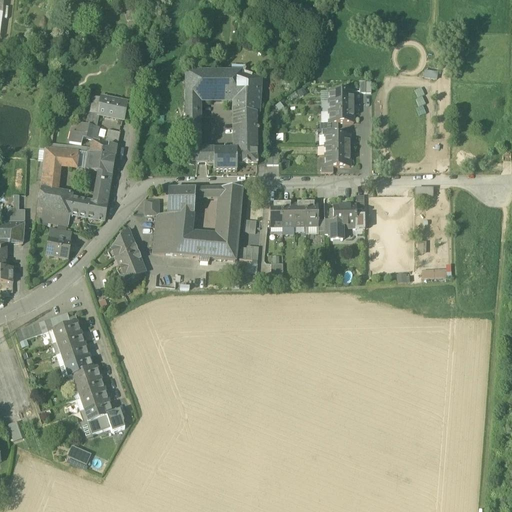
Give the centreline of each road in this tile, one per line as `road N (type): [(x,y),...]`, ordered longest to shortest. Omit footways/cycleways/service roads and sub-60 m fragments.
road 1 (residential): [(118,221),(156,183),(492,187)]
road 2 (residential): [(74,269),(124,407)]
